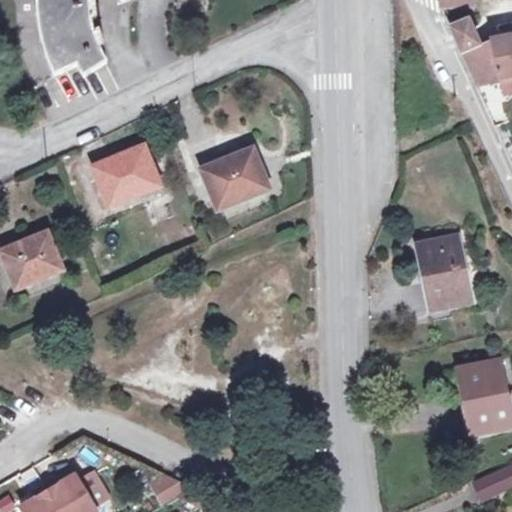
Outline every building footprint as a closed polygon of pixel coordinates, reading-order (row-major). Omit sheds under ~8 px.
[(41,0),(41,10),(41,22),(46,44),(51,58),(58,76),(76,68),(82,78),(109,64),(101,49),(107,46),(101,32),(96,33),(92,17),(99,17),(99,3),(93,3),(92,0),(41,0)] [(211,11),(212,0),(181,0),(181,8),(211,11)] [(458,46),(479,41),(470,19),(450,27),(458,46)] [(482,47),(479,41),(458,46),(473,78),(501,74),(501,79),(511,76),(511,35),(493,39),(494,42),(482,47)] [(143,145),(91,166),(108,208),(159,186),(143,145)] [(254,147),(202,168),(220,210),(271,189),(254,147)] [(173,243),(186,238),(178,220),(166,225),(173,243)] [(46,231),(0,250),(0,257),(13,289),(62,270),(46,231)] [(474,300),(459,238),(420,248),(435,309),(474,300)] [(511,425),(511,411),(501,363),(462,372),(477,434),(511,425)] [(511,488),(511,467),(477,482),(484,500),(511,488)] [(94,468),(79,477),(97,508),(112,498),(94,468)] [(61,476),(46,485),(62,511),(99,511),(100,511),(97,508),(77,473),(64,481),(61,476)] [(164,475),(152,482),(165,502),(190,487),(164,475)] [(165,502),(152,482),(148,485),(160,505),(165,502)] [(34,499),(21,506),(24,511),(62,511),(46,485),(31,495),(34,499)] [(213,498),(192,488),(180,499),(199,510),(213,498)]
